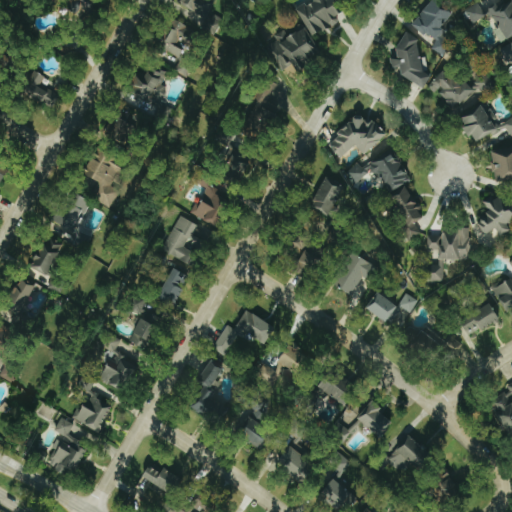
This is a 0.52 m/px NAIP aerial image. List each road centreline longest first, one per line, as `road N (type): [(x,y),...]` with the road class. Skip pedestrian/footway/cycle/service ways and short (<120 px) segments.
road 1 (residential): [(90,511),(389,0)]
road 2 (residential): [(501,485),(491,461),(438,411),(233,264)]
road 3 (residential): [(0,241),(138,0)]
road 4 (residential): [(143,418),(280,511)]
road 5 (residential): [(344,73),(410,114),(448,178)]
